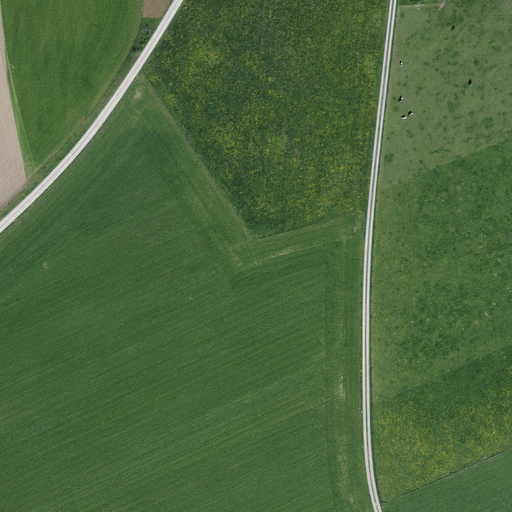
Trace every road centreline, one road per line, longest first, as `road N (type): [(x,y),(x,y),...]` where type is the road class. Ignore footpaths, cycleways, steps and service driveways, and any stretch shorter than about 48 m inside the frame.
road 1 (track): [(394,0),(366,278),(367,438),(378,511)]
road 2 (track): [(0,227),(81,143),(179,0)]
